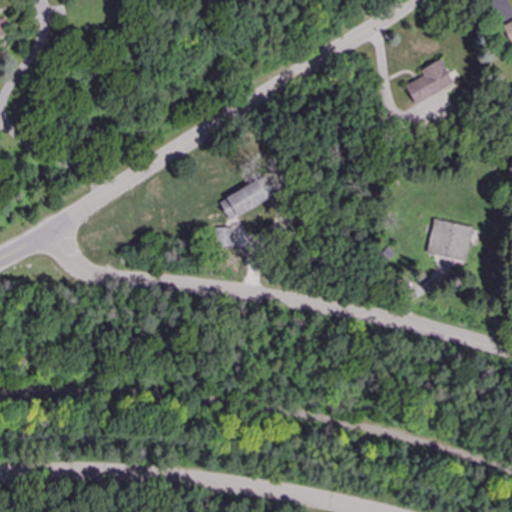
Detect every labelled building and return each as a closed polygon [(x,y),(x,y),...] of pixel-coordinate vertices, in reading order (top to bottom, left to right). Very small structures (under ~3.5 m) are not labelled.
[(0,36),(8,34),(3,19),(0,20),(0,36)] [(511,22),(503,26),(511,44),(511,43),(511,22)] [(406,86),(415,105),(454,86),(442,60),(421,70),(424,77),(406,86)] [(268,200),(258,181),(219,202),(230,222),(268,200)] [(427,254),(466,262),(473,228),(434,220),(427,254)] [(216,229),(216,248),(233,247),(232,229),(216,229)]
